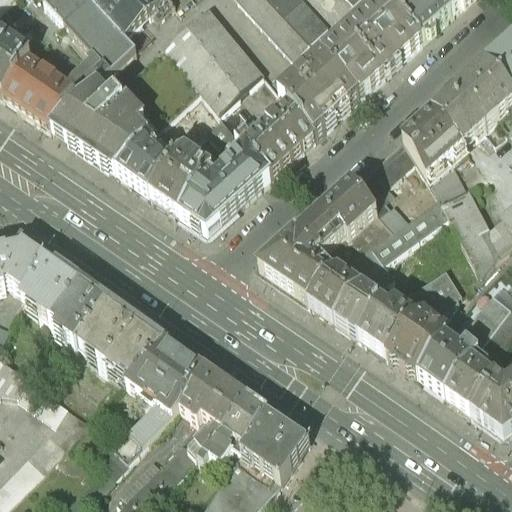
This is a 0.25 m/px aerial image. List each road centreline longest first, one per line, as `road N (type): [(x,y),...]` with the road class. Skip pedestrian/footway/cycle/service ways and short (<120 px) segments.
road 1 (residential): [(193,302),(511,10)]
road 2 (primary): [(193,302),(380,427)]
road 3 (primary): [(51,206),(193,302)]
road 4 (primary): [(380,427),(500,506)]
